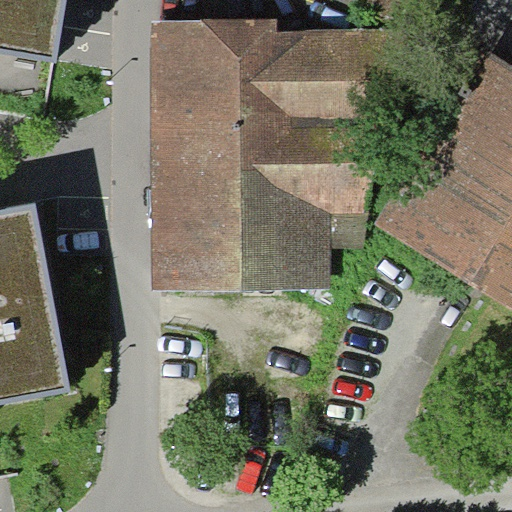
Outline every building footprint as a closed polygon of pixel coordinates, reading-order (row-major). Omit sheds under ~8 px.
[(0,0),(0,42),(54,52),(62,0),(0,0)] [(511,12),(485,48),(511,64),(511,12)] [(151,20),(152,288),(328,288),(329,248),(364,250),(372,192),(371,28),(277,31),(276,19),(151,20)] [(376,225),(511,307),(511,64),(485,48),(376,225)] [(0,400),(68,388),(34,203),(0,209),(0,400)]
